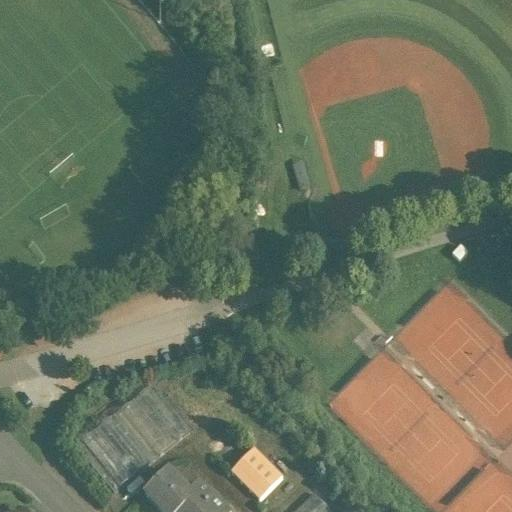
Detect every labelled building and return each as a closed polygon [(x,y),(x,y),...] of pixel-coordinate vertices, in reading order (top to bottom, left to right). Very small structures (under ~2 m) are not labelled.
[(188,432),(151,387),(114,418),(113,417),(75,449),(114,496),(188,432)] [(281,481),(253,453),(230,476),(258,504),(281,481)] [(181,511),(189,497),(166,475),(144,498),(157,511),(181,511)] [(222,511),(198,488),(189,497),(181,511),(222,511)] [(326,511),(313,497),(296,511),(326,511)]
